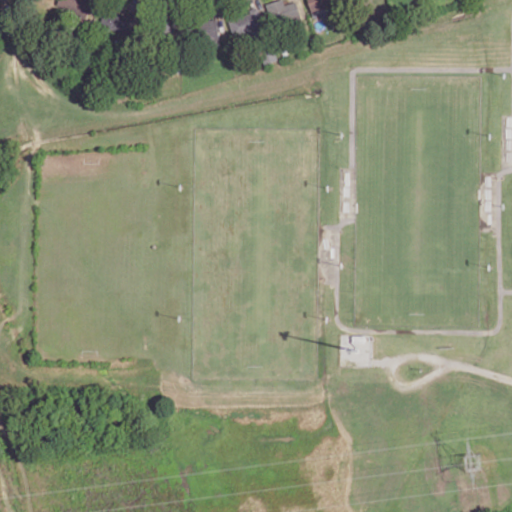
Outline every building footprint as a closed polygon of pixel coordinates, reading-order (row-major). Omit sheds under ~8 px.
[(284,4),(283,0),(277,0),(266,3),(271,25),(301,18),(297,1),(284,4)] [(308,0),(311,11),(339,4),(338,0),(308,0)] [(264,29),(259,9),(228,16),(233,36),(264,29)] [(106,16),(111,36),(132,30),(126,11),(106,16)] [(218,18),(196,19),(197,30),(198,30),(198,37),(219,36),(218,18)]
